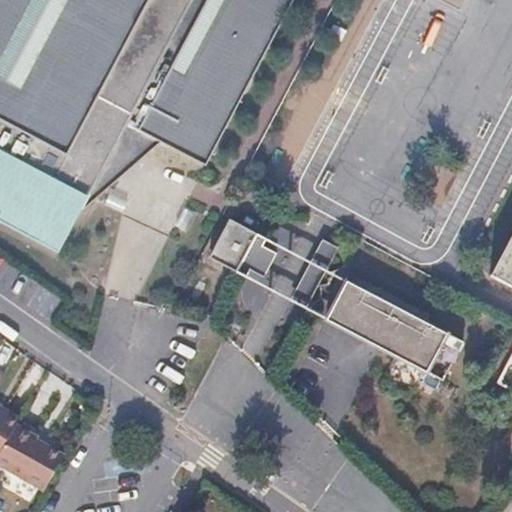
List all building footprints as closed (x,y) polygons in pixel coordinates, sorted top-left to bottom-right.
[(208,167),(295,0),(0,0),(0,214),(52,241),(80,216),(108,192),(99,189),(119,152),(146,159),(163,144),(208,167)] [(99,189),(108,192),(146,159),(119,152),(99,189)] [(70,235),(80,216),(52,241),(0,214),(0,222),(60,255),(70,235)] [(268,240),(232,221),(212,259),(249,278),(252,272),(262,277),(275,253),(264,247),(268,240)] [(511,236),(490,279),(511,290),(511,236)] [(314,258),(329,260),(331,238),(316,237),(314,258)] [(347,280),(329,313),(372,336),(369,341),(444,381),(463,342),(347,280)] [(326,318),(369,341),(372,336),(329,313),(326,318)] [(511,350),(497,376),(511,384),(511,350)] [(0,406),(0,458),(19,427),(22,421),(0,406)] [(19,427),(0,458),(0,465),(46,493),(66,458),(38,441),(39,439),(19,427)]
